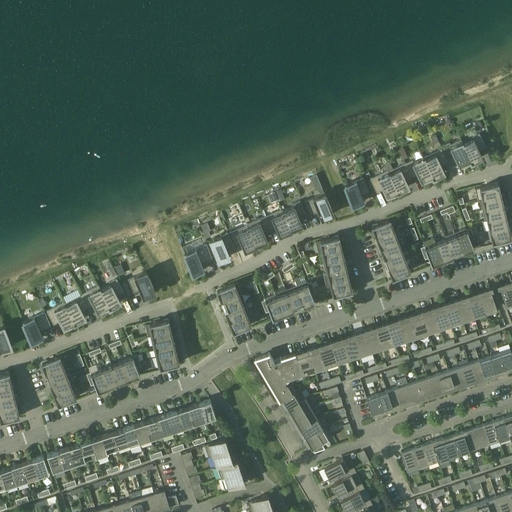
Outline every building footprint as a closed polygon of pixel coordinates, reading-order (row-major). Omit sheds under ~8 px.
[(479,150),(485,147),(479,133),(471,137),(472,139),(463,143),(461,139),(460,139),(471,162),(482,156),(479,150)] [(450,144),(449,142),(442,145),(449,161),(456,158),(459,165),(469,160),(470,162),(471,162),(460,139),(450,144)] [(444,172),(441,165),(447,162),(441,148),(423,157),(433,177),(444,172)] [(431,175),(432,177),(433,177),(423,157),(413,162),(412,159),(405,163),(412,177),(418,174),(421,180),(431,175)] [(387,170),(397,191),(408,186),(405,180),(412,177),(405,163),(388,171),(388,170),(387,170)] [(383,189),(386,195),(397,190),(397,191),(387,170),(370,178),(376,192),(383,189)] [(363,177),(345,184),(353,205),(365,200),(362,193),(369,191),(366,184),(364,177),(363,177)] [(475,188),(477,199),(500,194),(497,182),(475,188)] [(320,194),(304,201),(310,215),(318,212),(321,218),(333,213),(324,193),(322,188),(318,189),(320,194)] [(500,194),(477,199),(478,200),(480,200),(482,209),(503,204),(500,194)] [(293,205),(283,210),(291,228),(301,224),(298,217),(305,214),(300,200),(292,204),(293,205)] [(485,220),(505,215),(503,204),(482,209),(485,220)] [(453,205),(445,208),(447,212),(447,214),(455,211),(453,205)] [(270,230),(277,228),(279,234),(291,229),(291,228),(283,210),(282,208),(264,216),(270,230)] [(485,221),(487,220),(489,230),(508,225),(505,215),(485,220),(485,221)] [(246,223),(247,224),(255,244),(267,239),(264,233),(270,230),(264,216),(246,223)] [(393,230),(389,219),(372,225),(376,236),(393,230)] [(255,245),(255,244),(247,224),(229,232),(235,246),(242,243),(244,250),(255,245)] [(508,225),(489,230),(492,242),(510,237),(508,225)] [(455,232),(462,251),(473,247),(469,236),(469,235),(467,230),(466,228),(455,232)] [(393,230),(376,236),(380,247),(397,240),(393,230)] [(226,249),(233,247),(227,232),(209,240),(217,261),(229,256),(226,249)] [(462,251),(455,232),(445,236),(452,255),(462,251)] [(318,253),(320,253),(341,248),(338,236),(315,241),(318,253)] [(436,243),(442,259),(452,255),(445,236),(444,236),(445,239),(436,243)] [(397,240),(380,247),(384,257),(401,250),(397,240)] [(442,259),(436,243),(425,247),(427,252),(429,258),(431,264),(442,259)] [(192,274),(204,269),(201,262),(212,258),(206,244),(187,251),(184,253),(192,274)] [(320,253),(323,263),(343,258),(341,248),(320,253)] [(388,267),(405,260),(401,250),(384,257),(388,267)] [(325,273),(346,268),(343,258),(323,263),(325,273)] [(410,271),(405,260),(388,267),(392,278),(410,271)] [(326,285),(330,284),(348,279),(346,268),(325,273),(323,273),(326,285)] [(154,292),(146,271),(127,279),(133,293),(140,290),(143,297),(154,292)] [(110,284),(101,289),(98,285),(109,307),(120,301),(117,295),(123,292),(116,278),(109,282),(110,284)] [(351,290),(348,279),(330,284),(333,295),(351,290)] [(221,299),(240,292),(236,281),(218,288),(221,299)] [(296,285),(304,305),(314,301),(312,294),(310,289),(307,283),(306,281),(296,285)] [(126,283),(122,284),(127,295),(130,294),(126,283)] [(500,287),(507,308),(511,306),(511,284),(511,283),(500,287)] [(109,307),(98,285),(81,294),(88,307),(94,304),(97,310),(108,305),(109,307)] [(296,285),(285,289),(293,309),(297,308),(304,305),(296,285)] [(275,294),(283,313),(293,309),(285,289),(284,287),(274,291),(275,294)] [(490,290),(479,294),(485,312),(496,308),(490,290)] [(240,292),(221,299),(225,310),(245,302),(240,292)] [(63,302),(74,323),(85,317),(82,310),(88,307),(81,294),(65,302),(64,301),(63,302)] [(264,298),(265,300),(267,305),(269,311),(272,317),(283,313),(275,294),(264,298)] [(474,315),(485,312),(479,294),(467,298),(474,319),(475,319),(474,315)] [(463,323),(474,319),(467,298),(456,302),(463,323)] [(46,310),(53,324),(60,321),(63,327),(73,322),(74,323),(63,302),(46,310)] [(245,302),(225,310),(229,321),(246,314),(249,313),(245,302)] [(456,302),(445,305),(452,327),(463,323),(456,302)] [(445,305),(433,309),(440,331),(452,327),(445,305)] [(433,309),(422,313),(429,334),(440,331),(433,309)] [(40,330),(50,326),(44,311),(22,321),(31,341),(42,337),(40,330)] [(429,334),(422,313),(410,317),(418,338),(429,334)] [(251,324),(246,314),(229,321),(233,331),(251,324)] [(410,317),(399,321),(406,342),(418,338),(410,317)] [(171,331),(168,319),(145,324),(148,336),(150,336),(171,331)] [(399,321),(388,325),(395,346),(406,342),(399,321)] [(3,325),(0,326),(0,350),(11,346),(3,325)] [(376,328),(383,350),(395,346),(388,325),(376,328)] [(376,328),(365,332),(372,353),(371,349),(382,346),(383,350),(376,328)] [(150,336),(153,346),(173,341),(171,331),(150,336)] [(365,332),(353,336),(361,357),(372,353),(365,332)] [(353,336),(342,340),(348,357),(359,354),(360,357),(361,357),(353,336)] [(348,357),(342,340),(331,344),(337,361),(348,357)] [(153,346),(155,357),(176,352),(173,341),(153,346)] [(326,365),(337,361),(331,344),(319,347),(326,369),(327,368),(326,365)] [(319,347),(308,351),(315,372),(326,369),(319,347)] [(511,354),(510,349),(499,352),(506,371),(511,369),(511,354)] [(296,352),(297,355),(296,355),(302,373),(313,369),(315,373),(315,372),(308,351),(297,355),(296,352)] [(158,368),(178,363),(176,352),(155,357),(158,368)] [(287,377),(302,373),(296,355),(297,355),(296,352),(281,357),(280,356),(280,358),(273,360),(269,352),(268,352),(269,353),(258,356),(261,360),(257,362),(261,368),(261,369),(279,400),(282,398),(281,398),(292,392),(292,391),(285,380),(288,378),(287,377)] [(506,371),(499,352),(489,356),(495,375),(506,371)] [(46,373),(66,365),(61,354),(42,362),(46,373)] [(489,356),(479,359),(485,378),(495,375),(489,356)] [(122,361),(128,378),(140,374),(137,367),(135,362),(133,357),(122,361)] [(485,378),(479,359),(469,362),(475,381),(485,378)] [(111,365),(118,382),(128,378),(122,361),(111,365)] [(469,362),(458,366),(465,385),(475,381),(469,362)] [(46,373),(50,383),(70,375),(66,365),(46,373)] [(111,365),(101,369),(108,386),(118,382),(111,365)] [(465,385),(458,366),(448,369),(455,388),(465,385)] [(97,390),(108,386),(101,369),(91,373),(93,378),(97,390)] [(448,369),(438,373),(444,392),(455,388),(448,369)] [(0,386),(11,383),(8,372),(0,373),(0,386)] [(444,392),(438,373),(428,376),(434,395),(444,392)] [(50,383),(54,393),(71,386),(67,377),(70,376),(70,375),(50,383)] [(428,376),(417,380),(424,399),(434,395),(428,376)] [(424,399),(417,380),(407,383),(414,402),(424,399)] [(0,386),(0,397),(14,394),(11,383),(0,386)] [(407,383),(397,386),(403,405),(414,402),(407,383)] [(76,397),(71,386),(54,393),(58,404),(76,397)] [(403,405),(397,386),(387,390),(393,409),(403,405)] [(281,398),(282,398),(288,408),(305,397),(299,387),(292,391),(292,392),(281,398)] [(337,391),(332,393),(331,388),(324,390),(326,395),(330,393),(332,399),(334,398),(339,396),(337,391)] [(387,390),(376,393),(383,412),(393,409),(387,390)] [(366,397),(372,416),(383,412),(376,393),(366,397)] [(0,397),(0,408),(16,404),(14,394),(0,397)] [(305,397),(288,408),(294,417),(311,407),(305,397)] [(199,402),(205,421),(216,418),(210,399),(210,398),(199,402)] [(188,406),(194,425),(205,421),(199,402),(188,406)] [(19,416),(16,404),(0,408),(0,416),(1,420),(19,416)] [(194,425),(188,406),(177,410),(183,427),(193,423),(194,425)] [(294,417),(299,427),(316,417),(311,407),(294,417)] [(166,413),(172,430),(183,427),(177,410),(166,413)] [(172,430),(166,413),(155,417),(162,437),(161,434),(172,430)] [(511,413),(503,416),(509,436),(511,434),(511,413)] [(503,416),(493,420),(499,439),(509,436),(503,416)] [(144,420),(151,441),(162,437),(155,417),(144,420)] [(316,417),(299,427),(305,437),(322,427),(316,417)] [(151,441),(144,420),(134,424),(140,445),(151,441)] [(499,439),(493,420),(482,423),(489,442),(499,439)] [(489,442),(482,423),(472,427),(479,446),(489,442)] [(123,428),(130,448),(140,445),(134,424),(123,428)] [(328,437),(322,427),(305,437),(314,451),(324,448),(321,442),(328,437)] [(479,446),(472,427),(462,430),(468,449),(479,446)] [(130,448),(123,428),(112,431),(118,448),(128,445),(129,448),(130,448)] [(468,449),(462,430),(452,434),(458,453),(468,449)] [(101,435),(108,455),(107,452),(118,448),(112,431),(101,435)] [(458,453),(452,434),(442,437),(448,456),(458,453)] [(108,455),(101,435),(90,439),(97,459),(108,455)] [(448,456),(442,437),(431,440),(438,459),(448,456)] [(204,444),(208,456),(228,450),(224,438),(204,444)] [(79,442),(85,459),(96,456),(97,459),(90,439),(79,442)] [(438,459),(431,440),(421,444),(427,463),(438,459)] [(85,459),(79,442),(69,446),(74,463),(85,459)] [(427,463),(421,444),(411,447),(417,466),(427,463)] [(58,449),(64,469),(65,468),(64,466),(74,463),(69,446),(58,449)] [(417,466),(411,447),(400,451),(406,470),(417,466)] [(47,454),(53,472),(64,469),(58,449),(46,453),(47,454)] [(362,463),(369,460),(363,449),(357,452),(362,463)] [(232,460),(228,450),(208,456),(208,457),(212,455),(216,466),(236,459),(232,460)] [(44,455),(44,454),(32,458),(39,477),(50,473),(44,455)] [(478,465),(480,471),(486,469),(484,463),(482,457),(477,459),(479,465),(478,465)] [(39,477),(32,458),(21,462),(28,482),(29,482),(28,481),(39,477)] [(342,471),(348,468),(343,458),(324,467),(329,478),(342,472),(342,471)] [(240,471),(236,459),(216,466),(216,467),(217,466),(220,477),(240,471)] [(28,482),(21,462),(11,465),(17,485),(28,482)] [(17,485),(11,465),(0,468),(0,469),(7,489),(6,486),(16,482),(17,486),(17,485)] [(350,488),(361,482),(353,466),(348,468),(342,471),(342,472),(344,477),(332,483),(337,494),(350,488)] [(244,483),(240,471),(220,477),(224,489),(244,483)] [(364,488),(361,482),(350,488),(353,493),(340,499),(345,510),(346,510),(358,504),(364,500),(359,490),(364,488)] [(166,497),(164,489),(152,492),(157,509),(162,507),(162,508),(179,503),(175,494),(166,497)] [(145,511),(157,509),(152,492),(141,495),(145,511)] [(501,511),(509,511),(511,511),(511,510),(506,492),(496,496),(501,511)] [(247,501),(250,511),(253,511),(271,506),(267,494),(247,501)] [(133,511),(145,511),(141,495),(129,499),(133,511)] [(501,511),(496,496),(485,499),(489,511),(501,511)] [(418,509),(414,497),(408,500),(412,511),(418,509)] [(358,504),(361,509),(354,511),(376,511),(369,498),(364,501),(364,500),(358,504)] [(120,511),(133,511),(129,499),(118,502),(120,511)] [(489,511),(485,499),(475,502),(478,511),(489,511)] [(107,511),(120,511),(118,502),(106,506),(107,511)] [(467,511),(478,511),(475,502),(465,506),(467,511)]
